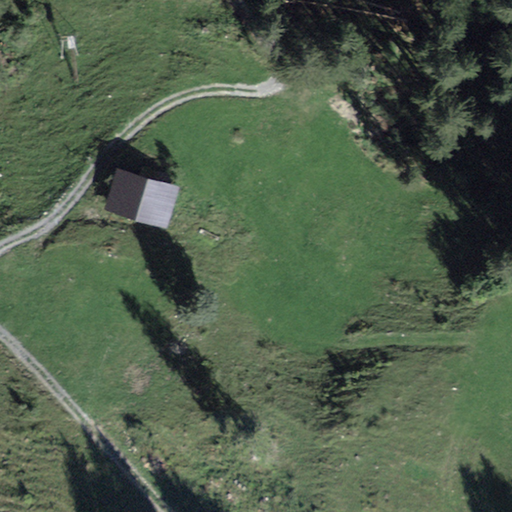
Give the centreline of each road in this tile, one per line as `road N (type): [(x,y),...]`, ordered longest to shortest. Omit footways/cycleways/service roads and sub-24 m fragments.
road 1 (track): [(0,244),(56,216),(154,109),(203,90),(258,92),(273,83),(278,66),(270,47),(231,0)]
road 2 (track): [(164,511),(0,333)]
